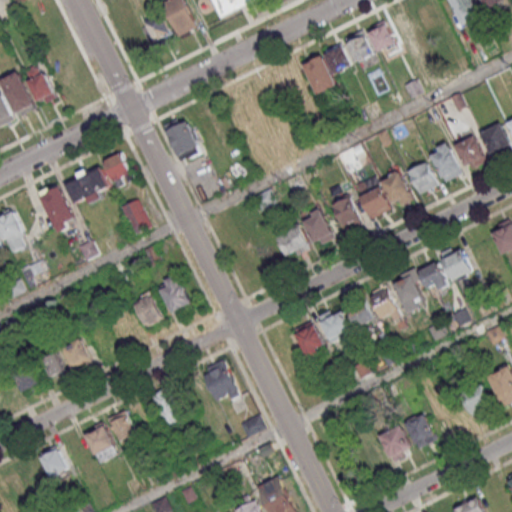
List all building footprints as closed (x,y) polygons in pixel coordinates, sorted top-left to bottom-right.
[(170,0),(165,2),(179,35),(195,28),(182,0),(170,0)] [(210,0),(219,17),(253,0),(210,0)] [(443,22),(431,0),(428,0),(412,8),(424,32),(443,22)] [(482,17),(474,0),(452,0),(463,25),(482,17)] [(484,0),(488,8),(507,1),(506,0),(484,0)] [(419,32),(408,8),(389,17),(401,41),(419,32)] [(159,44),(175,35),(163,14),(147,23),(159,44)] [(370,32),(388,23),(397,42),(380,51),(370,32)] [(348,43),(366,34),(376,53),(358,62),(348,43)] [(327,54),(344,45),(354,64),(336,73),(327,54)] [(309,68),(307,63),(319,57),(321,62),(327,59),(342,88),(323,98),(309,68)] [(41,104),(58,97),(43,64),(27,71),(41,104)] [(2,78),(18,114),(36,106),(22,70),(2,78)] [(0,92),(0,127),(17,118),(3,92),(0,92)] [(203,153),(188,115),(167,124),(182,161),(203,153)] [(483,132),(502,122),(511,142),(493,152),(483,132)] [(457,144),(476,134),(486,154),(467,164),(457,144)] [(431,150),(447,181),(465,172),(450,141),(431,150)] [(359,160),(352,147),(339,153),(346,167),(359,160)] [(136,175),(123,151),(105,160),(118,184),(136,175)] [(440,184),(428,160),(410,169),(422,194),(440,184)] [(105,197),(102,190),(113,186),(105,165),(69,180),(78,203),(90,199),(91,203),(105,197)] [(416,199),(402,170),(383,179),(397,208),(416,199)] [(41,191),(60,232),(80,223),(62,182),(41,191)] [(362,194),(374,219),(395,209),(384,184),(362,194)] [(348,230),(365,221),(351,195),(334,203),(348,230)] [(125,205),(138,232),(153,225),(140,198),(125,205)] [(0,213),(0,223),(14,253),(32,244),(15,207),(0,213)] [(303,217),(317,243),(336,234),(322,207),(303,217)] [(511,251),(511,218),(492,228),(505,255),(511,251)] [(313,249),(304,223),(280,231),(289,258),(313,249)] [(100,253),(94,239),(81,245),(87,259),(100,253)] [(475,270),(463,246),(443,255),(455,280),(475,270)] [(420,270),(428,288),(438,284),(440,289),(451,284),(440,261),(420,270)] [(394,279),(409,312),(421,306),(418,300),(425,297),(413,270),(394,279)] [(176,317),(196,307),(180,273),(159,282),(176,317)] [(408,324),(389,283),(371,291),(384,319),(394,314),(400,328),(408,324)] [(148,327),(167,317),(153,290),(134,299),(148,327)] [(360,327),(377,318),(368,302),(351,311),(360,327)] [(323,312),(330,342),(354,337),(347,307),(323,312)] [(468,322),(468,312),(456,313),(457,323),(468,322)] [(328,350),(317,320),(296,327),(308,358),(328,350)] [(487,330),(493,343),(507,337),(502,323),(487,330)] [(74,369),(94,362),(85,338),(65,345),(74,369)] [(43,359),(55,379),(69,371),(58,351),(43,359)] [(242,393),(225,357),(203,368),(220,403),(242,393)] [(356,365),(361,376),(376,370),(370,358),(356,365)] [(511,365),(492,373),(502,402),(511,398),(511,365)] [(42,389),(38,367),(18,370),(22,392),(42,389)] [(473,415),(494,405),(484,384),(463,394),(473,415)] [(166,428),(188,421),(176,385),(154,392),(166,428)] [(109,417),(123,444),(140,436),(126,409),(109,417)] [(268,429),(263,414),(242,420),(247,436),(268,429)] [(408,423),(419,444),(437,435),(427,414),(408,423)] [(85,431),(102,463),(121,453),(105,421),(85,431)] [(382,436),(394,458),(414,447),(402,425),(382,436)] [(368,473),(386,466),(377,440),(358,446),(368,473)] [(41,453),(53,477),(70,469),(59,444),(41,453)] [(20,466),(30,488),(51,479),(41,457),(20,466)] [(1,478),(11,501),(26,494),(15,471),(1,478)] [(273,511),(298,511),(282,476),(261,486),(273,511)] [(487,511),(483,497),(457,505),(459,511),(487,511)] [(239,511),(263,511),(257,499),(238,508),(239,511)]
